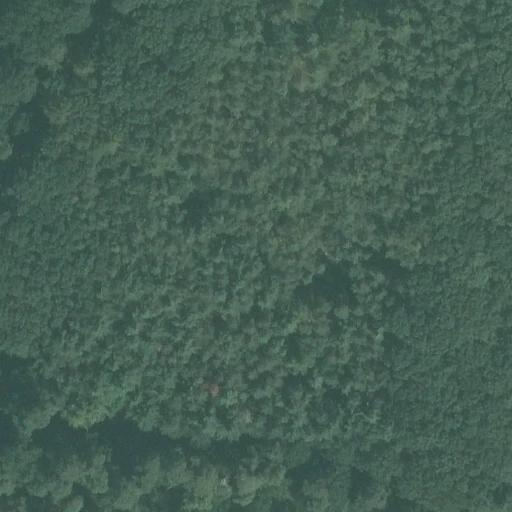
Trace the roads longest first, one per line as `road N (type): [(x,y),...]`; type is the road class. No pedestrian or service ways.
road 1 (track): [(504,511),(386,463),(289,442),(0,417)]
road 2 (track): [(31,112),(511,266)]
road 3 (track): [(0,170),(90,0)]
